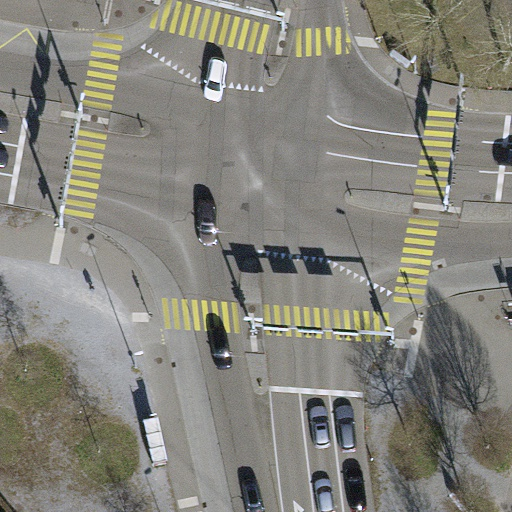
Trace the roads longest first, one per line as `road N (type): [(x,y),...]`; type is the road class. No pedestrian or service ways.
road 1 (secondary): [(277,511),(260,389),(260,161)]
road 2 (secondary): [(0,107),(260,161)]
road 3 (secondary): [(260,161),(431,189),(511,191)]
road 4 (secondary): [(260,161),(275,0)]
